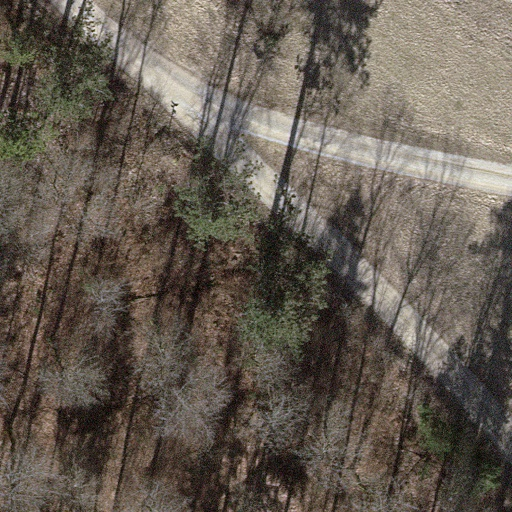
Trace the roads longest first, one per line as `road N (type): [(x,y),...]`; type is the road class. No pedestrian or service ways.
road 1 (track): [(511,438),(201,111)]
road 2 (track): [(511,181),(201,111)]
road 3 (track): [(201,111),(88,0)]
